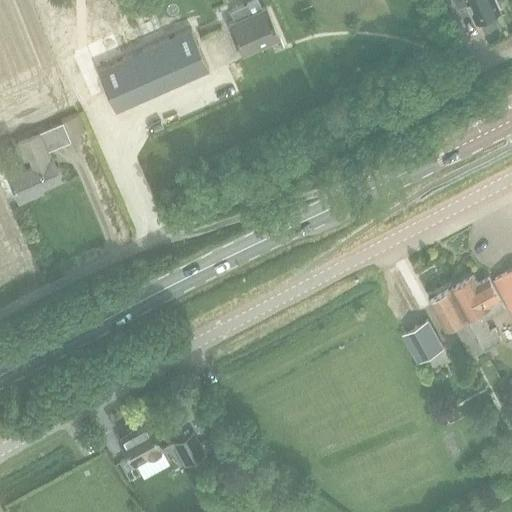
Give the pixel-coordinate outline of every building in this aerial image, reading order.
[(233,19),(227,22),(241,54),(280,37),(266,5),(261,7),(258,0),(251,0),(238,6),(229,10),(233,19)] [(467,0),(477,20),(501,9),(496,0),(467,0)] [(115,109),(208,68),(190,27),(97,68),(115,109)] [(32,189),(60,177),(52,157),(51,157),(40,132),(16,142),(23,159),(29,156),(33,165),(7,176),(18,200),(33,194),(32,189)] [(511,266),(494,276),(511,309),(511,266)] [(473,274),(452,285),(483,343),(486,347),(501,339),(494,326),(491,328),(484,315),(505,304),(489,275),(478,281),(473,274)] [(483,343),(452,285),(431,297),(447,327),(461,319),(465,325),(462,327),(474,348),(483,343)] [(421,362),(445,349),(428,318),(404,331),(421,362)] [(136,463),(163,448),(147,421),(118,437),(128,456),(119,461),(129,478),(140,472),(136,463)] [(173,441),(184,463),(204,452),(192,431),(173,441)]
